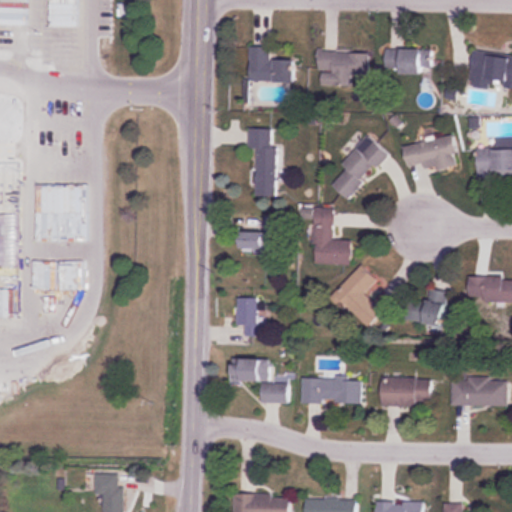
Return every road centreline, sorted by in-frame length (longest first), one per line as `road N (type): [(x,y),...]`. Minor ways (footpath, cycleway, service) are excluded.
road 1 (tertiary): [(200,88),(189,511)]
road 2 (residential): [(192,423),(246,424),(330,447),(511,449)]
